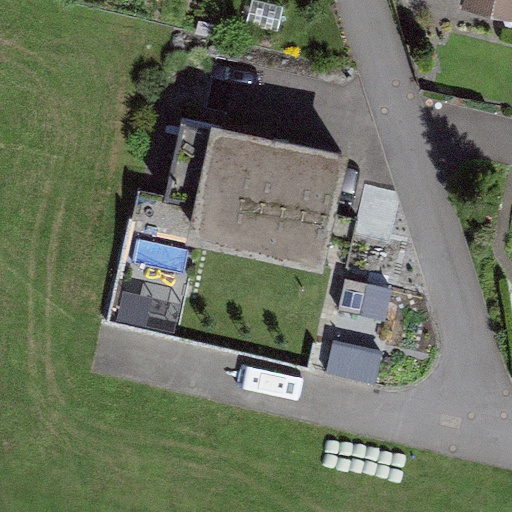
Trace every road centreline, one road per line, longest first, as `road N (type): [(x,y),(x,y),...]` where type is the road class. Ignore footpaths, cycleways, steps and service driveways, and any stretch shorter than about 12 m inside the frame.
road 1 (residential): [(354,0),(496,432)]
road 2 (residential): [(496,432),(105,350)]
road 3 (unknown): [(389,104),(511,132)]
